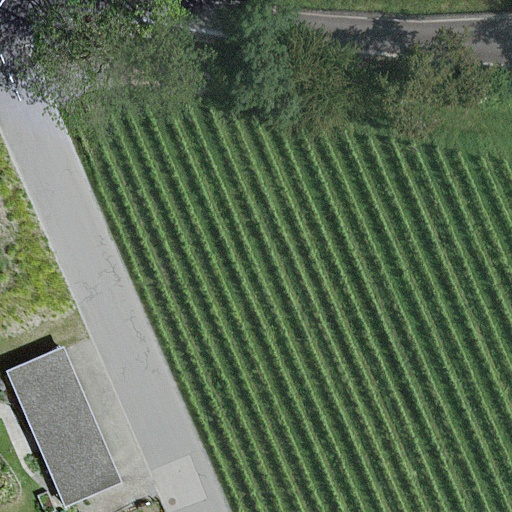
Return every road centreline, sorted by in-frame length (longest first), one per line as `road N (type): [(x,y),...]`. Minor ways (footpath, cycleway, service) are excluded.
road 1 (residential): [(0,55),(207,511)]
road 2 (unclassified): [(511,37),(326,31),(117,0)]
